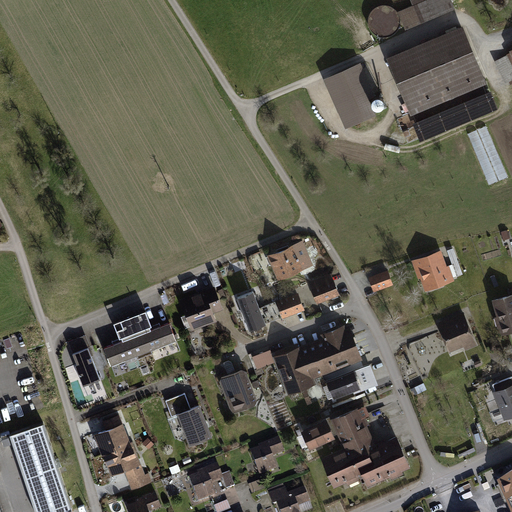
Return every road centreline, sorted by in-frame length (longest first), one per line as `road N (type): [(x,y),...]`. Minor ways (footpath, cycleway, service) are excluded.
road 1 (residential): [(436,481),(374,321),(312,219)]
road 2 (residential): [(48,332),(312,219)]
road 3 (residential): [(97,511),(48,332)]
road 4 (residential): [(312,219),(233,97)]
road 5 (residential): [(48,332),(0,206)]
